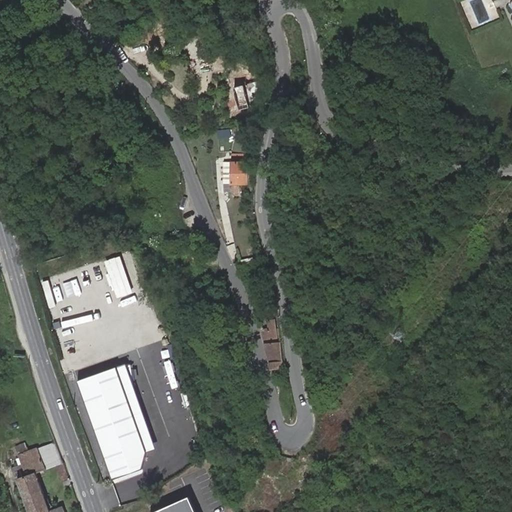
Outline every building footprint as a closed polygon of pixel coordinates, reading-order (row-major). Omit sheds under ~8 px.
[(203,54),(195,35),(187,38),(189,45),(183,47),(188,59),(195,57),(203,54)] [(259,105),(254,82),(234,88),(236,95),(240,110),(259,105)] [(240,110),(236,95),(227,98),(227,102),(226,103),(228,111),(236,109),(237,110),(240,110)] [(247,184),(247,155),(232,154),(232,156),(232,163),(224,163),(224,183),(232,183),(232,184),(241,184),(247,184)] [(241,194),(241,184),(232,184),(232,194),(241,194)] [(277,342),(274,320),(267,321),(268,329),(262,330),(264,343),(271,368),(284,367),(281,342),(277,342)] [(111,363),(70,377),(105,479),(138,468),(141,449),(111,363)] [(70,477),(57,440),(18,454),(29,474),(19,478),(30,511),(65,511),(63,505),(49,510),(36,473),(58,466),(62,479),(64,479),(70,477)] [(195,511),(189,498),(158,511),(195,511)]
